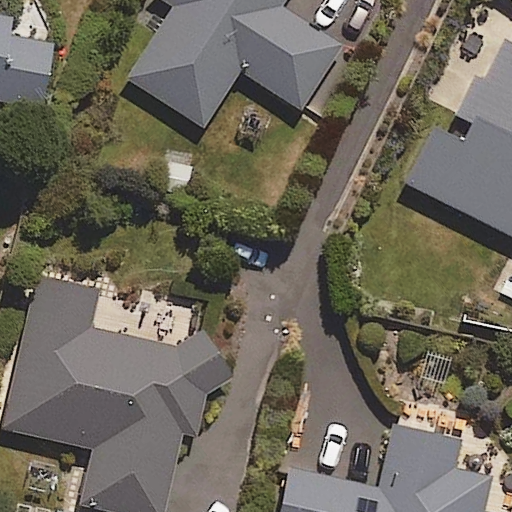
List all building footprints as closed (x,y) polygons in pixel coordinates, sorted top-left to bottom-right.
[(158,0),(166,5),(120,77),(199,126),(235,69),(296,108),(339,42),(278,3),(280,0),(158,0)] [(0,14),(0,100),(32,107),(45,43),(2,34),(6,16),(0,14)] [(402,182),(511,236),(511,250),(491,292),(511,302),(511,46),(499,40),(488,64),(467,54),(447,94),(462,101),(446,133),(430,125),(402,182)] [(191,436),(201,392),(227,378),(199,330),(171,347),(86,327),(95,289),(35,275),(0,420),(0,427),(88,448),(75,503),(113,511),(158,511),(177,433),(191,436)] [(488,511),(477,509),(485,476),(449,467),(455,440),(389,425),(374,489),(285,468),(274,511),(488,511)]
